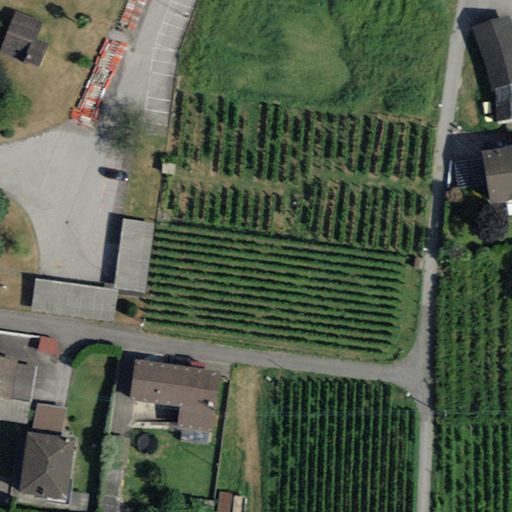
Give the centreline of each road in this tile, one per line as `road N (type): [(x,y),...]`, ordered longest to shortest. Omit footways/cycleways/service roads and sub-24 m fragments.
road 1 (unclassified): [(0,320),(425,374)]
road 2 (residential): [(467,0),(439,189),(425,374)]
road 3 (residential): [(425,374),(422,511)]
